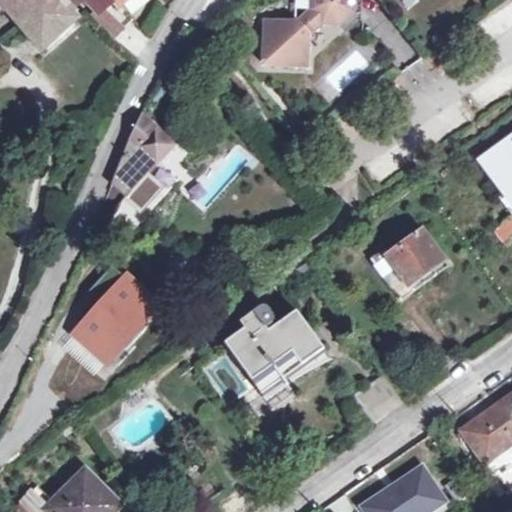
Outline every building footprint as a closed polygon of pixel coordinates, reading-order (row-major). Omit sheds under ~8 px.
[(59,0),(0,0),(0,3),(41,52),(77,19),(59,0)] [(83,0),(93,11),(99,6),(106,0),(108,0),(116,8),(125,0),(83,0)] [(338,30),(350,18),(350,0),(307,0),(306,1),(307,17),(292,32),(261,31),(261,73),(305,73),(305,44),(319,30),(338,30)] [(363,0),(350,0),(350,18),(357,26),(366,17),(366,2),(363,0)] [(121,28),(99,6),(93,11),(89,15),(111,38),(121,28)] [(511,83),(507,73),(479,87),(487,103),(511,90),(511,83)] [(156,166),(163,159),(174,146),(157,130),(141,115),(128,140),(110,186),(123,198),(154,164),(156,166)] [(511,137),(479,162),(510,204),(511,203),(511,137)] [(239,144),(192,198),(209,213),(256,158),(239,144)] [(511,217),(491,232),(500,245),(511,237),(511,217)] [(429,243),(435,239),(427,228),(391,254),(387,248),(371,260),(401,299),(436,273),(433,268),(443,261),(429,243)] [(271,317),(264,310),(261,308),(257,310),(238,324),(243,329),(224,343),(261,396),(283,380),(279,375),(320,347),(295,312),(267,333),(265,329),(270,325),(272,321),(271,317)] [(353,400),(364,416),(396,397),(384,380),(353,400)] [(511,396),(464,430),(472,441),(468,444),(484,466),(511,445),(511,396)] [(472,441),(464,430),(460,433),(468,444),(472,441)] [(421,468),(361,508),(363,511),(432,511),(444,504),(421,468)] [(83,472),(45,511),(114,511),(118,508),(83,472)] [(166,502),(173,511),(178,511),(186,507),(177,494),(166,502)] [(173,511),(166,502),(150,511),(173,511)]
